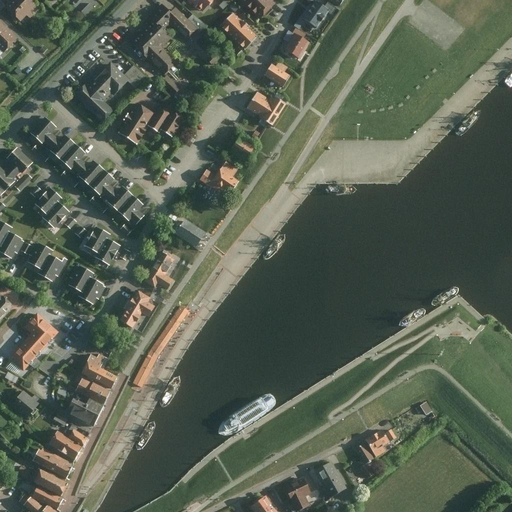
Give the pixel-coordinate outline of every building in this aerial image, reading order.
[(30,0),(14,0),(6,10),(19,22),(35,5),(30,0)] [(189,0),(201,12),(212,0),(189,0)] [(275,5),(269,0),(242,0),(239,3),(260,22),(275,5)] [(315,1),(303,19),(316,29),(329,11),(315,1)] [(84,13),(93,6),(91,3),(82,10),(84,13)] [(197,30),(175,9),(170,14),(165,10),(152,22),(156,26),(146,35),(135,46),(164,75),(175,63),(160,49),(170,39),(163,31),(169,25),(186,41),(197,30)] [(255,36),(229,14),(218,27),(244,49),(255,36)] [(0,41),(9,32),(1,26),(0,26),(0,41)] [(0,41),(0,50),(3,54),(17,39),(9,32),(0,41)] [(295,36),(284,52),(297,61),(308,45),(295,36)] [(129,80),(109,63),(95,78),(99,82),(89,93),(83,88),(73,100),(101,125),(113,112),(102,103),(111,93),(114,96),(129,80)] [(272,66),(265,77),(281,87),(288,77),(284,74),(288,69),(279,63),(275,68),(272,66)] [(145,77),(133,67),(125,76),(137,87),(145,77)] [(166,78),(160,85),(173,97),(180,90),(166,78)] [(260,90),(247,111),(274,127),(286,107),(260,90)] [(155,115),(137,104),(118,134),(136,145),(155,115)] [(159,132),(169,115),(160,109),(150,126),(159,132)] [(30,119),(36,124),(41,119),(35,113),(30,119)] [(172,137),(182,119),(171,113),(161,131),(172,137)] [(56,129),(43,118),(28,134),(42,146),(43,144),(47,148),(56,139),(51,135),(56,129)] [(51,151),(50,152),(61,162),(75,146),(64,136),(59,142),(56,139),(47,148),(51,151)] [(239,139),(232,150),(247,161),(255,150),(239,139)] [(31,151),(34,154),(39,149),(35,146),(31,151)] [(88,157),(75,146),(61,162),(74,174),(75,172),(78,175),(86,165),(83,163),(88,157)] [(33,164),(17,148),(7,158),(13,164),(8,169),(16,177),(21,171),(24,174),(33,164)] [(34,154),(38,157),(42,152),(39,149),(34,154)] [(38,157),(41,161),(46,155),(42,152),(38,157)] [(41,161),(45,164),(49,159),(46,155),(41,161)] [(81,178),(80,179),(90,187),(104,171),(94,163),(89,168),(86,165),(78,175),(81,178)] [(206,171),(199,181),(221,195),(223,191),(229,195),(238,182),(230,176),(233,172),(223,166),(216,177),(206,171)] [(4,173),(0,168),(0,186),(6,192),(15,183),(12,180),(16,177),(8,169),(4,173)] [(114,180),(104,171),(90,187),(100,197),(101,196),(106,199),(114,190),(110,186),(114,180)] [(60,177),(63,180),(68,175),(64,172),(60,177)] [(63,180),(67,183),(71,178),(68,175),(63,180)] [(67,183),(70,187),(75,182),(71,178),(67,183)] [(70,187),(74,190),(78,185),(75,182),(70,187)] [(110,203),(109,204),(118,213),(133,196),(123,188),(118,193),(114,190),(106,199),(110,203)] [(49,190),(34,206),(46,216),(57,204),(61,200),(49,190)] [(144,206),(133,196),(118,213),(130,223),(131,222),(135,225),(144,216),(139,211),(144,206)] [(88,202),(92,205),(96,200),(93,197),(88,202)] [(92,205),(95,208),(100,203),(96,200),(92,205)] [(95,208),(98,212),(103,206),(100,203),(95,208)] [(54,231),(69,214),(57,204),(46,216),(43,220),(54,231)] [(98,212),(102,215),(107,210),(103,206),(98,212)] [(185,220),(175,235),(195,250),(206,234),(185,220)] [(0,247),(8,233),(11,229),(0,223),(0,247)] [(119,230),(123,233),(127,228),(124,225),(119,230)] [(107,241),(110,236),(96,228),(85,246),(100,254),(107,241)] [(123,233),(126,236),(131,231),(127,228),(123,233)] [(0,252),(13,259),(23,241),(8,233),(0,247),(0,252)] [(111,267),(122,249),(107,241),(100,254),(97,259),(111,267)] [(48,255),(50,251),(36,243),(25,262),(40,270),(48,255)] [(163,253),(153,269),(166,277),(176,261),(163,253)] [(52,281),(62,263),(48,255),(40,270),(38,273),(52,281)] [(91,280),(94,275),(79,267),(69,286),(83,294),(91,280)] [(174,283),(166,277),(153,269),(145,282),(154,288),(157,284),(168,291),(174,283)] [(93,304),(103,285),(91,280),(83,294),(81,298),(93,304)] [(120,321),(132,328),(142,313),(148,317),(154,307),(147,303),(150,299),(138,292),(120,321)] [(0,312),(5,318),(14,306),(0,294),(0,312)] [(142,388),(157,356),(163,349),(166,344),(188,313),(184,310),(180,308),(152,349),(150,352),(133,384),(139,387),(142,388)] [(43,320),(42,321),(36,315),(24,328),(30,334),(9,358),(23,370),(57,333),(43,320)] [(96,359),(90,356),(86,364),(86,365),(81,374),(112,388),(117,378),(100,370),(103,364),(103,363),(105,359),(97,355),(96,359)] [(18,379),(7,373),(4,379),(15,385),(18,379)] [(110,391),(82,377),(76,391),(90,398),(104,404),(110,391)] [(76,385),(69,382),(66,389),(72,392),(76,385)] [(23,392),(11,407),(26,420),(38,404),(23,392)] [(72,398),(65,411),(94,425),(101,413),(100,412),(104,404),(90,398),(86,405),(72,398)] [(57,414),(53,421),(65,428),(69,421),(57,414)] [(394,434),(389,426),(383,430),(389,437),(394,434)] [(88,437),(75,429),(68,441),(82,449),(88,437)] [(372,453),(375,458),(385,452),(382,447),(389,443),(382,431),(365,441),(372,453)] [(56,433),(49,445),(75,460),(82,449),(68,441),(56,433)] [(364,444),(356,449),(367,465),(374,460),(364,444)] [(40,448),(32,463),(65,480),(72,465),(40,448)] [(346,490),(331,463),(314,473),(329,499),(346,490)] [(366,465),(361,468),(369,480),(374,477),(366,465)] [(67,483),(39,469),(33,482),(61,496),(67,483)] [(303,479),(283,488),(292,505),(293,504),(296,511),(300,511),(309,508),(305,498),(311,495),(303,479)] [(38,486),(32,498),(47,505),(57,510),(63,499),(38,486)] [(30,497),(23,505),(30,511),(58,511),(57,510),(47,505),(45,507),(30,497)] [(275,511),(265,498),(250,510),(251,511),(275,511)]
